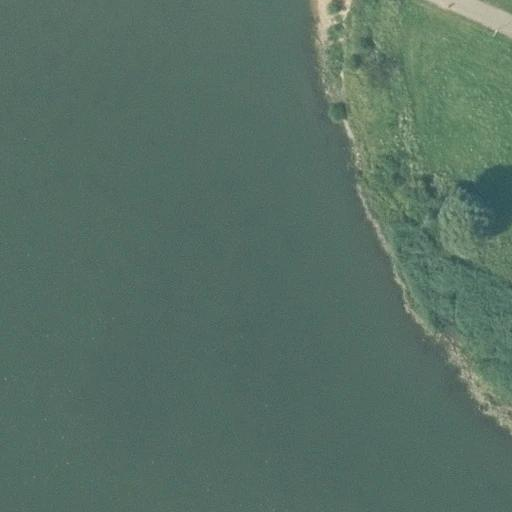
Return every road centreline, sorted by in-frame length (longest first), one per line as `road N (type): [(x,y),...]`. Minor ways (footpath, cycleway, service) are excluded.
road 1 (motorway): [(0,383),(161,0)]
road 2 (unclassified): [(351,511),(511,144)]
road 3 (motorway): [(83,0),(0,200)]
